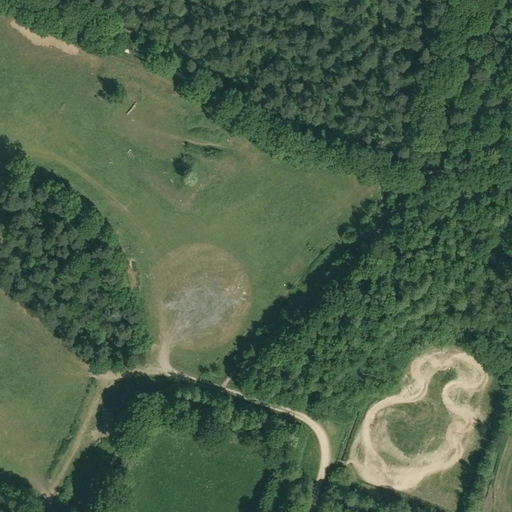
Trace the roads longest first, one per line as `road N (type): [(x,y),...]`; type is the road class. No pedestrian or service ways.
road 1 (track): [(398,176),(394,220),(222,390)]
road 2 (track): [(222,390),(157,371),(106,375),(0,272)]
road 3 (track): [(142,374),(123,353),(100,243),(19,176),(0,176)]
road 4 (unknown): [(100,511),(141,402),(190,410),(222,390)]
road 5 (track): [(222,390),(315,425),(328,462),(314,511)]
